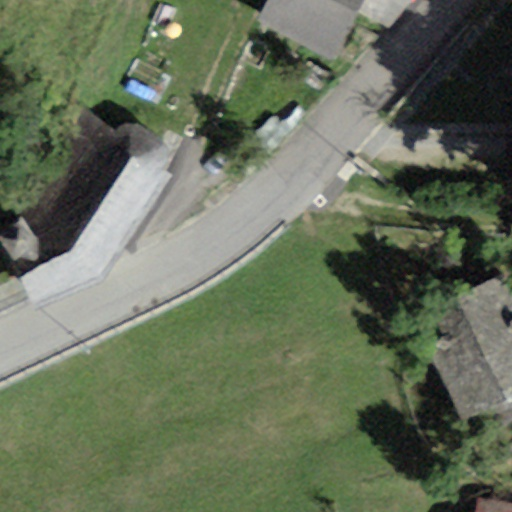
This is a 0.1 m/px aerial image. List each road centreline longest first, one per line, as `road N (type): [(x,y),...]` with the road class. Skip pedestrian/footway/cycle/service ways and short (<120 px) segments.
road 1 (residential): [(0,354),(170,268),(283,189)]
road 2 (residential): [(283,189),(450,0)]
road 3 (residential): [(283,189),(413,217),(511,224)]
